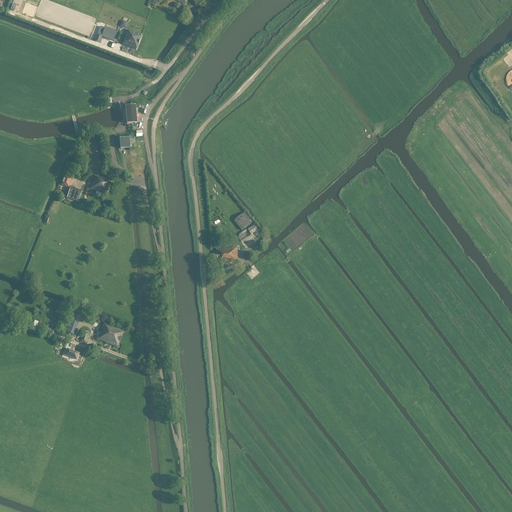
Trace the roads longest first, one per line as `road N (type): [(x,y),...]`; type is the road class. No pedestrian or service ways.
road 1 (unclassified): [(226,511),(191,153),(212,117),(330,0)]
road 2 (unclassified): [(188,511),(153,136),(166,103),(246,0)]
